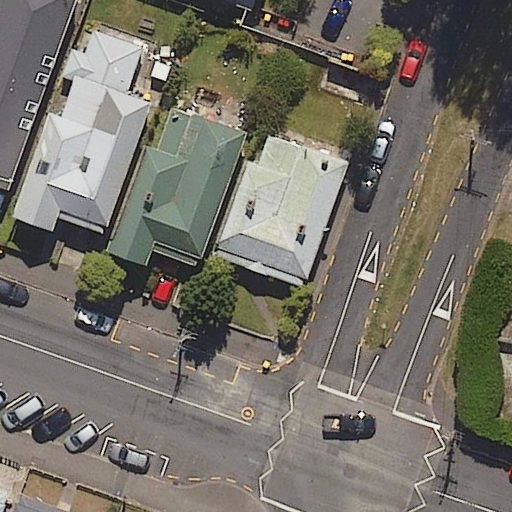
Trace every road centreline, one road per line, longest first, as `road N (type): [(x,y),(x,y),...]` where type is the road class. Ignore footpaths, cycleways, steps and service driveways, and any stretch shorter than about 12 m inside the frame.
road 1 (residential): [(443,0),(325,373),(342,455)]
road 2 (residential): [(342,455),(399,392),(511,109)]
road 3 (tertiary): [(342,455),(0,337)]
road 4 (tertiary): [(498,511),(342,455)]
